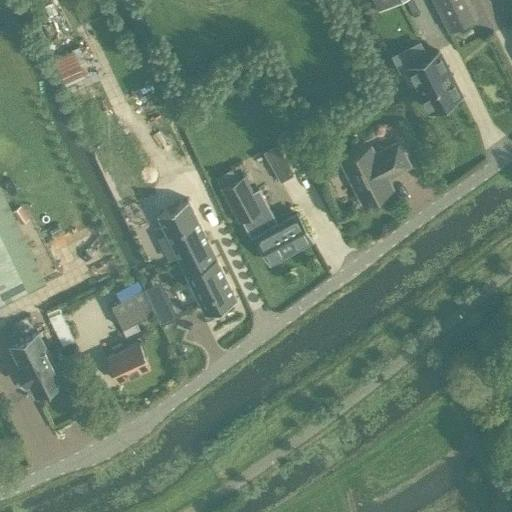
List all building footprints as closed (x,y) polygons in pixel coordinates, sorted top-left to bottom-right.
[(434,0),(449,29),(477,16),(470,0),(434,0)] [(439,49),(408,65),(429,108),(460,92),(439,49)] [(386,175),(410,163),(398,140),(374,152),(370,145),(341,160),(363,201),(392,186),(386,175)] [(220,186),(235,176),(230,167),(214,176),(220,186)] [(261,207),(241,173),(235,176),(220,186),(239,219),(261,207)] [(0,185),(0,302),(45,282),(0,185)] [(266,263),(313,237),(298,210),(278,220),(263,191),(255,196),(262,207),(240,219),(266,263)] [(188,197),(157,212),(166,231),(158,235),(166,251),(174,247),(205,311),(236,297),(188,197)] [(20,205),(12,210),(19,221),(27,215),(20,205)] [(123,326),(154,311),(149,301),(143,288),(112,303),(123,326)] [(165,293),(149,301),(154,311),(160,323),(176,315),(165,293)] [(60,304),(48,309),(64,343),(75,337),(60,304)] [(62,377),(38,329),(11,343),(21,362),(17,364),(26,382),(30,380),(35,391),(62,377)] [(150,365),(139,339),(123,346),(120,340),(112,344),(115,350),(107,354),(118,379),(150,365)]
